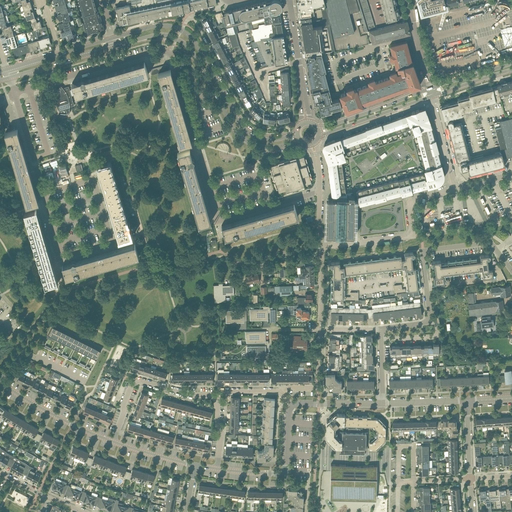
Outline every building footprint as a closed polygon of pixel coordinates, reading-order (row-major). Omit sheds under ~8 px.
[(20,0),(21,1),(22,6),(21,6),(20,8),(21,11),(22,10),(24,10),(27,9),(31,8),(32,8),(29,0),(20,0)] [(93,0),(78,0),(81,11),(82,15),(92,12),(97,11),(93,0)] [(217,3),(215,0),(130,0),(132,4),(116,7),(119,24),(177,11),(179,11),(183,10),(185,9),(185,10),(217,3)] [(282,11),(281,2),(278,0),(269,0),(222,12),(225,25),(275,13),(279,12),(282,11)] [(299,17),(311,15),(310,10),(327,8),(325,0),(298,0),(299,3),(297,4),(299,17)] [(325,0),(327,8),(334,38),(354,32),(349,13),(359,11),(359,9),(358,7),(357,5),(357,3),(356,0),(325,0)] [(383,0),(389,20),(399,18),(399,17),(398,17),(398,15),(400,15),(398,7),(396,7),(395,3),(396,3),(395,0),(383,0)] [(417,0),(418,1),(418,2),(418,3),(417,3),(417,4),(417,5),(418,6),(418,7),(418,8),(419,9),(419,10),(420,10),(420,11),(421,12),(423,12),(424,12),(425,13),(426,13),(427,12),(428,12),(429,12),(430,11),(431,11),(431,10),(432,10),(432,9),(435,9),(434,10),(435,10),(435,9),(436,9),(446,6),(446,5),(448,4),(448,5),(459,2),(458,1),(460,0),(462,0),(463,1),(467,0),(417,0)] [(66,3),(59,5),(55,6),(58,14),(61,13),(68,12),(71,11),(70,7),(67,8),(66,3)] [(27,9),(24,10),(27,20),(31,19),(35,18),(34,15),(35,15),(34,11),(33,11),(32,8),(31,8),(27,9)] [(92,12),(82,15),(84,22),(82,23),(86,35),(104,29),(98,10),(97,11),(92,12)] [(68,12),(61,13),(58,14),(60,23),(68,21),(73,19),(72,15),(69,16),(68,12)] [(275,24),(281,23),(281,21),(280,12),(279,12),(275,13),(272,14),(271,14),(265,16),(251,19),(246,21),(247,24),(249,24),(250,30),(252,29),(259,27),(258,24),(264,23),(264,24),(265,24),(275,22),(275,24)] [(7,15),(0,16),(0,28),(3,28),(5,27),(7,26),(6,23),(9,22),(7,15)] [(305,56),(321,53),(325,53),(324,50),(324,48),(322,34),(322,32),(321,29),(321,26),(316,27),(312,27),(312,21),(311,15),(299,17),(301,29),(305,56)] [(39,17),(35,18),(31,19),(34,30),(35,29),(42,27),(41,25),(42,24),(41,20),(40,20),(39,17)] [(203,23),(204,26),(205,26),(212,22),(209,17),(206,19),(206,17),(200,19),(202,24),(203,23)] [(372,43),(401,36),(410,34),(407,20),(406,21),(407,21),(369,31),(372,43)] [(61,29),(63,29),(62,28),(63,28),(64,31),(71,29),(74,29),(73,25),(70,26),(68,21),(60,23),(59,23),(60,29),(61,29)] [(205,26),(204,26),(207,31),(208,31),(214,27),(217,26),(215,21),(212,22),(205,26)] [(258,24),(259,27),(252,29),(255,41),(260,39),(261,39),(260,38),(271,36),(274,36),(274,34),(283,33),(281,23),(275,24),(275,22),(265,24),(265,25),(264,26),(264,24),(264,23),(258,24)] [(226,26),(229,35),(238,33),(236,23),(226,26)] [(3,30),(3,31),(4,35),(5,34),(6,38),(14,36),(12,28),(14,25),(14,24),(11,25),(7,26),(5,27),(3,28),(3,30)] [(35,29),(38,37),(40,36),(39,32),(42,31),(47,29),(46,26),(42,27),(35,29)] [(217,32),(214,27),(208,31),(207,31),(209,36),(217,32)] [(31,30),(33,36),(30,37),(31,42),(28,43),(30,50),(30,51),(41,48),(35,29),(34,30),(31,30)] [(65,37),(66,37),(67,40),(77,37),(75,33),(72,34),(71,29),(64,31),(61,32),(63,37),(64,37),(64,38),(65,37)] [(217,32),(209,36),(212,41),(220,37),(217,32)] [(38,39),(41,48),(51,45),(49,36),(48,35),(44,36),(42,37),(43,38),(38,39)] [(274,36),(271,36),(275,63),(287,61),(286,55),(285,50),(285,45),(284,45),(284,44),(284,40),(283,35),(274,36)] [(17,45),(14,36),(6,38),(9,48),(13,47),(17,46),(21,45),(21,44),(17,45)] [(221,39),(217,41),(213,43),(216,48),(217,48),(223,44),(221,39)] [(392,53),(388,54),(392,70),(344,87),(345,92),(340,94),(344,106),(343,106),(343,107),(344,106),(346,111),(362,105),(362,104),(410,87),(410,88),(420,84),(414,67),(414,68),(413,68),(411,63),(412,63),(413,63),(413,62),(412,62),(406,40),(390,45),(392,53)] [(21,45),(17,46),(13,47),(16,55),(30,50),(28,43),(21,45)] [(223,44),(217,48),(216,48),(218,53),(220,52),(226,49),(228,48),(226,43),(223,44)] [(228,54),(226,49),(220,52),(218,53),(221,58),(228,54)] [(326,71),(321,53),(305,56),(309,72),(307,73),(312,90),(310,90),(315,109),(319,107),(321,114),(332,111),(331,110),(341,107),(339,98),(332,100),(324,72),(326,71)] [(228,54),(221,58),(223,63),(231,59),(228,54)] [(237,65),(236,62),(233,63),(232,61),(229,63),(224,65),(227,70),(228,69),(235,66),(237,65)] [(148,74),(147,70),(145,62),(72,83),(75,96),(148,74)] [(237,71),(235,66),(228,69),(227,70),(230,75),(231,74),(237,71)] [(287,68),(282,69),(280,70),(280,78),(289,77),(288,69),(287,69),(287,68)] [(158,73),(179,146),(192,142),(170,69),(168,70),(165,71),(163,72),(160,72),(158,73)] [(240,76),(237,71),(231,74),(230,75),(232,80),(240,76)] [(240,76),(232,80),(235,85),(242,81),(240,76)] [(501,152),(502,155),(511,152),(511,81),(497,85),(497,86),(500,97),(511,94),(511,117),(493,122),(501,152)] [(246,88),(243,83),(240,85),(236,87),(238,92),(240,91),(246,88)] [(61,91),(53,94),(55,100),(53,101),(54,105),(57,105),(59,111),(61,110),(62,115),(66,113),(66,114),(69,114),(69,113),(70,110),(70,106),(74,105),(72,100),(68,86),(63,88),(62,87),(61,86),(59,87),(61,91)] [(505,165),(502,155),(501,152),(495,154),(495,155),(484,157),(484,158),(484,157),(466,162),(466,159),(469,158),(460,123),(454,124),(453,120),(452,120),(453,119),(454,119),(456,116),(458,117),(460,115),(462,114),(461,112),(473,109),(472,106),(500,99),(500,97),(497,86),(489,88),(489,87),(483,89),(477,91),(477,90),(471,92),(472,92),(468,93),(469,96),(466,96),(460,97),(460,98),(457,99),(458,101),(455,102),(455,101),(449,103),(444,105),(443,104),(440,105),(444,119),(447,118),(449,126),(450,128),(447,130),(448,135),(449,135),(450,141),(451,147),(452,147),(453,153),(454,159),(455,158),(456,162),(459,161),(462,169),(467,167),(469,175),(473,174),(478,173),(478,172),(484,171),(488,171),(488,170),(498,167),(498,168),(502,167),(502,166),(505,165)] [(249,93),(246,88),(240,91),(238,92),(241,97),(242,96),(249,93)] [(250,95),(249,93),(242,96),(241,97),(243,102),(245,101),(253,97),(252,94),(250,95)] [(253,97),(245,101),(243,102),(246,107),(247,106),(249,105),(256,102),(253,97)] [(253,115),(259,109),(255,105),(251,109),(250,111),(249,112),(253,115)] [(260,117),(263,112),(259,109),(253,115),(258,119),(258,118),(260,117)] [(381,123),(365,129),(366,130),(351,135),(345,137),(341,139),(340,138),(335,140),(335,139),(327,142),(326,143),(325,143),(324,144),(323,145),(323,146),(323,147),(323,148),(323,150),(326,158),(327,158),(328,162),(328,163),(332,195),(332,199),(326,199),(326,236),(336,236),(336,233),(344,234),(344,236),(355,236),(356,203),(359,202),(359,204),(375,200),(375,201),(386,198),(386,197),(401,193),(401,194),(412,191),(412,190),(428,186),(428,185),(432,184),(433,185),(432,185),(432,186),(433,185),(434,185),(435,185),(436,184),(437,184),(438,184),(439,183),(440,183),(440,182),(441,182),(441,181),(442,180),(443,179),(443,178),(443,177),(443,176),(443,175),(443,174),(443,173),(443,172),(443,171),(442,170),(442,169),(441,169),(440,164),(437,152),(438,151),(437,149),(436,149),(435,147),(437,147),(436,144),(435,144),(434,142),(436,142),(435,139),(434,139),(430,126),(431,126),(429,121),(427,113),(426,113),(426,111),(425,111),(425,110),(424,110),(424,109),(423,109),(422,109),(421,109),(419,109),(411,112),(406,114),(406,115),(402,117),(396,119),(381,124),(381,123)] [(270,114),(268,123),(274,124),(274,123),(279,122),(278,120),(275,120),(275,115),(275,113),(270,112),(270,114)] [(264,113),(263,118),(260,117),(258,118),(263,121),(263,122),(268,123),(270,114),(264,113)] [(38,202),(17,129),(5,133),(26,206),(39,202),(38,202)] [(211,221),(190,149),(177,152),(199,225),(211,222),(211,221)] [(304,158),(303,155),(296,157),(296,156),(278,161),(278,163),(271,165),(272,168),(270,168),(276,189),(278,188),(279,191),(286,189),(286,190),(295,188),(304,185),(304,184),(311,181),(310,179),(312,178),(310,172),(307,162),(306,158),(304,158)] [(109,163),(97,166),(118,239),(131,236),(109,163)] [(298,216),(297,215),(294,204),(222,225),(221,225),(225,238),(298,216)] [(24,212),(45,285),(58,282),(36,209),(24,212)] [(139,256),(135,245),(135,244),(62,265),(66,277),(139,256)] [(394,255),(394,257),(375,260),(351,263),(350,260),(350,261),(349,261),(348,262),(348,263),(340,264),(339,261),(331,262),(332,267),(333,266),(333,299),(343,299),(343,277),(341,277),(341,275),(352,273),(377,270),(381,270),(395,268),(402,267),(402,266),(406,266),(406,269),(405,269),(408,291),(418,290),(416,268),(413,268),(412,257),(413,256),(413,252),(404,253),(405,256),(397,257),(397,256),(396,256),(395,255),(394,255)] [(434,265),(436,277),(433,277),(434,285),(445,283),(444,276),(442,276),(442,273),(478,269),(481,268),(483,284),(506,281),(498,265),(498,264),(497,264),(496,264),(496,265),(495,265),(495,266),(495,267),(496,269),(493,270),(489,270),(487,259),(489,258),(488,254),(480,255),(480,258),(441,263),(440,260),(432,261),(433,265),(434,265)] [(300,267),(300,273),(299,273),(298,274),(298,276),(299,276),(299,278),(305,278),(305,276),(314,275),(313,266),(305,266),(305,263),(298,264),(299,267),(300,267)] [(245,276),(247,285),(260,282),(258,273),(250,275),(245,276)] [(298,285),(299,289),(306,288),(306,285),(314,285),(314,275),(305,276),(305,278),(299,278),(299,276),(298,276),(295,276),(295,281),(299,280),(299,281),(301,281),(303,281),(303,284),(298,285)] [(233,294),(233,293),(234,293),(234,285),(222,285),(222,283),(218,283),(219,285),(214,285),(214,291),(219,291),(219,297),(215,297),(215,302),(224,302),(226,302),(225,295),(234,295),(234,294),(233,294)] [(406,291),(405,288),(402,288),(402,284),(394,285),(395,292),(406,291)] [(275,292),(280,292),(280,294),(281,296),(292,295),(292,285),(274,286),(275,292)] [(505,286),(491,288),(491,294),(492,295),(496,294),(500,294),(500,296),(506,296),(511,295),(510,285),(508,285),(505,286)] [(497,300),(476,303),(474,292),(467,293),(469,310),(469,315),(495,312),(495,311),(503,310),(502,300),(497,300)] [(305,294),(305,298),(297,297),(297,305),(309,305),(309,301),(312,301),(313,294),(305,294)] [(298,307),(298,305),(288,305),(288,314),(297,313),(297,318),(301,318),(301,319),(302,320),(304,320),(305,319),(305,318),(309,318),(309,317),(310,317),(310,315),(309,314),(309,311),(301,312),(301,307),(298,307)] [(267,312),(270,312),(270,310),(270,306),(263,306),(263,309),(250,310),(250,316),(254,316),(254,320),(262,320),(262,319),(267,319),(267,312)] [(238,321),(240,321),(243,321),(243,313),(246,313),(246,307),(243,307),(243,311),(226,311),(226,319),(230,318),(230,322),(238,322),(238,321)] [(331,318),(331,321),(336,322),(336,319),(337,319),(337,307),(336,307),(331,307),(331,309),(328,309),(328,318),(331,318)] [(378,307),(372,308),(372,309),(370,309),(370,318),(373,318),(373,319),(378,319),(378,318),(380,318),(378,307)] [(367,309),(367,308),(361,308),(361,319),(362,319),(362,320),(367,320),(367,318),(370,318),(370,309),(367,309)] [(481,321),(480,321),(481,328),(494,327),(493,320),(491,320),(490,317),(481,318),(481,321)] [(52,326),(48,335),(53,337),(57,328),(52,326)] [(57,328),(53,337),(57,339),(61,331),(57,328)] [(61,331),(57,339),(61,342),(66,333),(61,331)] [(257,332),(250,332),(250,337),(247,337),(247,342),(265,342),(265,344),(268,344),(268,341),(265,341),(265,332),(257,332)] [(66,333),(61,342),(66,344),(70,335),(66,333)] [(331,338),(329,338),(329,342),(329,343),(339,344),(339,338),(341,339),(341,334),(331,334),(331,338)] [(70,335),(66,344),(70,346),(74,337),(70,335)] [(294,336),(294,338),(288,337),(288,346),(293,346),(293,347),(293,348),(294,348),(305,349),(306,349),(306,348),(306,347),(308,347),(308,342),(307,342),(307,340),(306,340),(300,339),(301,336),(294,336)] [(74,337),(70,346),(74,348),(79,339),(74,337)] [(79,339),(74,348),(79,350),(83,342),(79,339)] [(83,342),(79,350),(83,352),(87,344),(83,342)] [(329,345),(328,349),(332,349),(332,352),(340,352),(340,349),(339,349),(339,344),(329,343),(329,345)] [(87,344),(83,352),(87,355),(92,346),(87,344)] [(433,344),(433,345),(434,357),(439,357),(439,355),(443,355),(442,347),(439,347),(439,344),(433,344)] [(118,345),(115,351),(124,355),(126,348),(118,345)] [(92,346),(87,355),(92,357),(96,348),(92,346)] [(262,357),(262,360),(269,360),(268,353),(265,353),(265,347),(260,347),(260,346),(251,347),(251,350),(247,350),(247,357),(262,357)] [(96,348),(92,357),(97,359),(101,351),(96,348)] [(332,355),(328,355),(328,359),(328,360),(338,361),(338,356),(340,356),(340,352),(332,352),(332,355)] [(133,358),(130,365),(133,365),(132,370),(137,372),(137,370),(141,360),(136,358),(135,359),(133,358)] [(145,366),(146,361),(141,360),(137,370),(137,372),(143,373),(143,372),(145,366)] [(328,366),(329,366),(331,366),(331,370),(339,370),(339,366),(338,366),(338,361),(328,360),(328,362),(328,366)] [(149,374),(151,367),(145,366),(143,372),(143,373),(148,375),(149,374)] [(149,374),(148,375),(154,377),(154,376),(156,369),(151,367),(149,374)] [(18,373),(16,377),(18,378),(17,380),(22,382),(23,380),(26,374),(28,372),(22,369),(20,374),(18,373)] [(303,370),(303,373),(303,382),(309,382),(309,377),(312,377),(312,370),(303,370)] [(511,380),(511,370),(511,371),(511,370),(504,370),(504,375),(499,375),(500,382),(511,380)] [(332,390),(341,390),(341,388),(343,388),(343,383),(343,382),(341,382),(341,381),(338,381),(335,378),(335,374),(334,374),(334,372),(327,372),(327,374),(326,374),(326,383),(330,383),(327,387),(329,389),(332,385),(332,386),(332,390)] [(29,376),(26,374),(23,380),(22,382),(28,385),(29,383),(31,384),(33,380),(35,375),(31,373),(29,376)] [(119,379),(116,378),(111,376),(109,382),(117,385),(119,379)] [(33,380),(31,384),(32,385),(31,387),(36,390),(37,388),(40,382),(35,380),(34,381),(33,380)] [(45,381),(43,384),(40,382),(37,388),(36,390),(42,393),(43,391),(45,392),(49,383),(45,381)] [(109,382),(107,381),(105,386),(107,387),(115,390),(117,385),(109,382)] [(54,390),(51,388),(53,385),(49,383),(45,392),(46,392),(45,395),(50,398),(54,390)] [(54,390),(50,398),(56,400),(57,398),(59,399),(61,395),(62,391),(61,391),(61,389),(56,386),(56,387),(54,390)] [(113,395),(115,390),(107,387),(105,393),(113,395)] [(102,391),(100,397),(103,398),(105,399),(104,401),(109,404),(110,401),(111,401),(113,395),(105,393),(102,391)] [(141,398),(147,400),(149,395),(142,392),(140,397),(141,398)] [(75,396),(70,394),(68,398),(65,404),(64,405),(70,408),(71,405),(73,406),(77,399),(75,398),(75,396)] [(61,395),(59,399),(60,400),(59,403),(64,405),(65,404),(68,398),(63,395),(62,396),(61,395)] [(145,406),(147,400),(141,398),(140,397),(138,403),(139,403),(145,406)] [(260,435),(261,437),(262,437),(261,441),(272,442),(275,398),(264,397),(264,402),(263,402),(261,403),(263,404),(263,405),(263,412),(262,412),(261,414),(262,415),(263,415),(262,423),(260,424),(262,426),(262,434),(261,434),(260,435)] [(143,411),(145,406),(139,403),(138,403),(135,408),(137,409),(143,411)] [(91,407),(86,405),(83,412),(88,414),(91,407)] [(201,407),(195,406),(195,407),(193,415),(193,414),(199,415),(201,407)] [(93,417),(96,409),(91,407),(88,414),(93,417)] [(146,412),(143,411),(137,409),(135,408),(133,414),(145,418),(146,415),(147,415),(148,415),(150,416),(151,414),(146,412)] [(0,415),(5,419),(9,412),(5,409),(1,414),(0,415)] [(96,411),(97,409),(96,409),(93,417),(93,418),(98,420),(101,413),(96,411)] [(101,413),(98,420),(103,422),(107,415),(106,415),(107,412),(102,410),(101,413)] [(10,422),(14,414),(9,412),(5,419),(10,422)] [(15,425),(19,417),(14,414),(10,422),(15,425)] [(326,437),(331,442),(330,443),(334,447),(341,448),(342,432),(340,432),(339,438),(335,433),(335,428),(338,425),(373,426),(377,430),(376,436),(371,440),(371,442),(369,442),(369,450),(375,450),(380,445),(381,446),(380,445),(385,440),(386,427),(382,423),(383,422),(382,423),(377,418),(367,417),(367,416),(362,416),(362,417),(358,417),(358,416),(353,416),(353,417),(349,417),(349,415),(345,415),(345,414),(337,414),(333,417),(332,416),(329,419),(330,420),(326,424),(326,437)] [(109,425),(112,417),(107,415),(103,422),(109,425)] [(19,428),(24,420),(19,417),(15,425),(19,428)] [(449,429),(449,435),(450,435),(450,438),(456,438),(456,435),(457,435),(457,432),(458,432),(457,428),(457,426),(456,426),(456,423),(456,419),(452,419),(452,420),(449,420),(449,419),(447,419),(447,418),(443,419),(441,419),(441,421),(438,421),(438,427),(441,427),(447,427),(449,429)] [(24,431),(29,423),(24,420),(19,428),(24,431)] [(29,434),(34,426),(29,423),(24,431),(29,434)] [(37,432),(39,429),(34,426),(29,434),(34,437),(33,438),(36,440),(39,434),(37,432)] [(158,428),(157,431),(155,439),(161,440),(163,432),(164,429),(158,428)] [(362,428),(346,428),(346,432),(342,432),(341,448),(343,448),(343,454),(353,454),(364,454),(365,448),(367,448),(368,432),(362,432),(362,428)] [(157,431),(157,432),(152,430),(149,438),(155,440),(155,439),(157,431)] [(44,432),(43,433),(42,435),(39,434),(36,440),(39,442),(40,440),(45,442),(49,434),(44,432)] [(50,445),(54,437),(49,434),(45,442),(50,445)] [(187,438),(185,446),(185,447),(191,449),(191,447),(192,444),(192,441),(193,437),(187,436),(187,438)] [(55,448),(59,440),(54,437),(50,445),(55,448)] [(504,443),(503,443),(504,454),(503,455),(498,455),(498,464),(503,463),(503,464),(509,464),(509,463),(509,455),(508,441),(504,441),(504,443)] [(261,451),(258,451),(258,452),(256,451),(256,453),(255,458),(257,458),(257,460),(266,460),(266,456),(270,459),(272,457),(269,454),(273,454),(274,445),(272,445),(272,443),(266,443),(266,445),(264,445),(264,448),(261,451)] [(497,445),(492,446),(492,455),(492,456),(486,456),(487,464),(492,464),(492,465),(498,465),(498,464),(498,455),(497,445)] [(78,448),(73,446),(70,454),(75,456),(78,448)] [(474,447),(475,466),(482,466),(482,465),(487,464),(486,456),(481,456),(480,455),(479,446),(474,447)] [(80,459),(84,451),(78,448),(75,456),(80,459)] [(88,456),(89,453),(84,451),(80,459),(85,461),(85,463),(88,464),(90,458),(88,456)] [(6,452),(5,454),(5,455),(2,460),(0,462),(6,465),(7,463),(9,464),(12,459),(13,456),(9,454),(6,452)] [(94,455),(94,456),(93,459),(90,458),(88,464),(91,465),(91,463),(97,465),(100,457),(94,455)] [(9,464),(12,466),(11,468),(16,471),(17,468),(20,463),(21,461),(13,456),(12,459),(9,464)] [(102,467),(105,459),(100,457),(97,465),(102,467)] [(108,469),(111,461),(105,459),(102,467),(108,469)] [(21,461),(20,463),(17,468),(16,471),(21,474),(22,472),(25,473),(25,472),(28,468),(29,466),(26,464),(21,461)] [(113,471),(116,463),(111,461),(108,469),(113,471)] [(118,473),(121,465),(116,463),(113,471),(118,473)] [(331,464),(332,465),(331,486),(345,486),(345,495),(361,495),(361,494),(375,495),(375,467),(375,466),(377,465),(362,466),(355,466),(346,467),(346,465),(331,464)] [(125,471),(127,467),(121,465),(118,473),(124,475),(123,477),(126,478),(128,472),(125,471)] [(33,468),(29,466),(28,468),(25,472),(25,473),(27,474),(26,476),(32,479),(33,477),(35,471),(32,470),(33,468)] [(132,469),(132,470),(131,473),(128,472),(126,478),(129,479),(130,477),(135,479),(138,470),(132,469)] [(37,482),(41,474),(35,471),(33,477),(32,479),(37,482)] [(149,474),(147,482),(146,485),(151,487),(155,475),(149,474)] [(60,483),(59,483),(55,481),(51,489),(57,491),(60,483)] [(66,484),(65,485),(60,483),(57,491),(62,493),(62,492),(65,493),(68,485),(66,484)] [(71,484),(70,486),(68,485),(65,493),(67,494),(67,495),(72,497),(75,489),(77,486),(71,484)] [(502,488),(499,489),(499,493),(500,499),(504,498),(506,500),(507,509),(511,508),(510,498),(509,493),(506,493),(505,487),(502,487),(502,488)] [(303,492),(301,490),(297,493),(297,489),(288,488),(288,490),(288,493),(288,496),(288,497),(291,498),(294,501),(294,504),(295,504),(298,504),(301,505),(303,505),(304,496),(299,496),(299,495),(303,492)] [(478,490),(478,491),(479,493),(480,502),(483,501),(486,503),(486,508),(491,508),(490,499),(489,494),(486,494),(485,488),(485,489),(479,489),(479,490),(478,490)] [(492,489),(489,489),(489,494),(490,499),(494,499),(496,500),(496,508),(501,507),(500,499),(499,493),(496,494),(495,488),(492,488),(492,489)] [(81,490),(81,492),(75,489),(72,497),(77,500),(78,499),(81,500),(84,491),(81,490)] [(86,494),(86,492),(84,491),(81,500),(83,501),(83,502),(88,504),(91,495),(86,494)] [(97,496),(96,497),(91,495),(88,504),(93,505),(94,505),(96,505),(99,497),(97,496)] [(102,499),(102,498),(99,497),(96,505),(99,506),(99,507),(104,509),(107,501),(102,499)] [(108,497),(107,501),(104,509),(109,511),(110,510),(113,511),(115,502),(116,500),(108,497)] [(116,499),(116,500),(115,502),(113,511),(115,511),(121,511),(123,506),(124,504),(118,502),(119,500),(116,499)]
